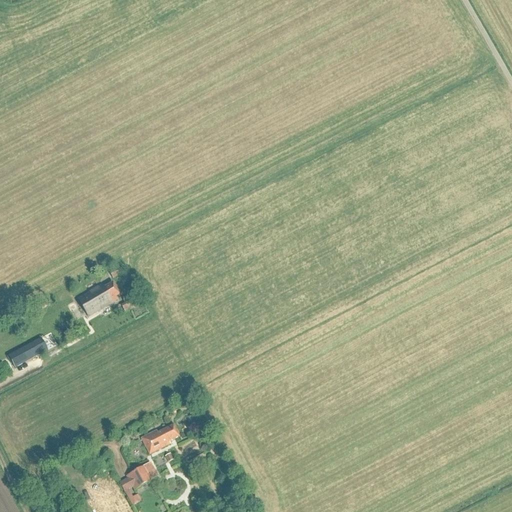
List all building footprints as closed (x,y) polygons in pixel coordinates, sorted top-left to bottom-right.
[(108,272),(112,280),(123,274),(119,266),(108,272)] [(119,296),(112,283),(102,289),(101,287),(79,300),(89,317),(117,301),(115,298),(119,296)] [(120,306),(124,314),(142,305),(138,297),(120,306)] [(53,332),(56,339),(78,327),(75,321),(71,323),(70,321),(73,320),(70,314),(62,318),(66,325),(53,332)] [(14,370),(46,352),(39,340),(7,357),(14,370)] [(178,437),(172,426),(156,434),(155,432),(140,439),(149,456),(169,445),(168,443),(178,437)] [(113,437),(117,449),(124,446),(120,434),(113,437)] [(164,458),(167,464),(172,462),(169,455),(164,458)] [(142,467),(150,481),(157,477),(150,463),(142,467)] [(177,463),(172,465),(176,473),(181,471),(177,463)] [(126,479),(120,483),(118,484),(124,493),(128,491),(132,489),(133,491),(150,482),(150,481),(142,467),(125,477),(126,479)] [(128,491),(124,493),(132,507),(139,503),(140,502),(137,496),(132,498),(128,491)]
